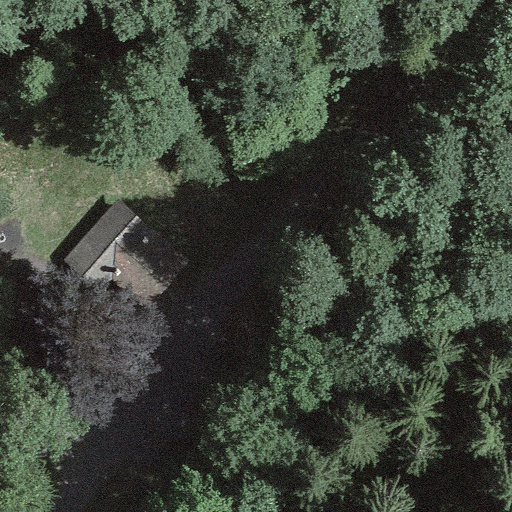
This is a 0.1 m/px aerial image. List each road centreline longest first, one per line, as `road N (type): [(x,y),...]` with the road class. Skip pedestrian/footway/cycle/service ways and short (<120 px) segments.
road 1 (track): [(495,0),(125,409),(0,432)]
road 2 (track): [(125,409),(47,511)]
